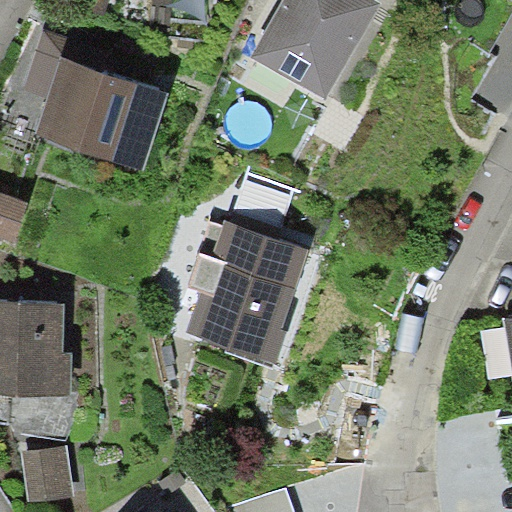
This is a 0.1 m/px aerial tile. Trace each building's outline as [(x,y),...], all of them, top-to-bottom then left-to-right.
[(376,0),(282,0),(250,56),(325,99),(360,39),(381,3),(376,0)] [(68,36),(44,28),(25,90),(48,97),(61,57),(68,36)] [(169,92),(61,57),(48,97),(46,105),(36,136),(143,171),(169,92)] [(28,203),(0,192),(0,237),(13,242),(28,203)] [(309,249),(225,220),(212,256),(226,261),(214,297),(200,292),(186,333),(275,365),(287,330),(281,328),(289,305),(309,249)] [(212,256),(199,252),(187,288),(200,292),(214,297),(226,261),(212,256)] [(65,303),(0,299),(0,392),(70,396),(72,352),(62,352),(65,303)] [(511,368),(508,345),(506,328),(482,331),(489,377),(511,373),(511,368)] [(68,445),(22,451),(28,502),(74,496),(68,445)] [(295,511),(287,487),(230,505),(231,511),(295,511)]
